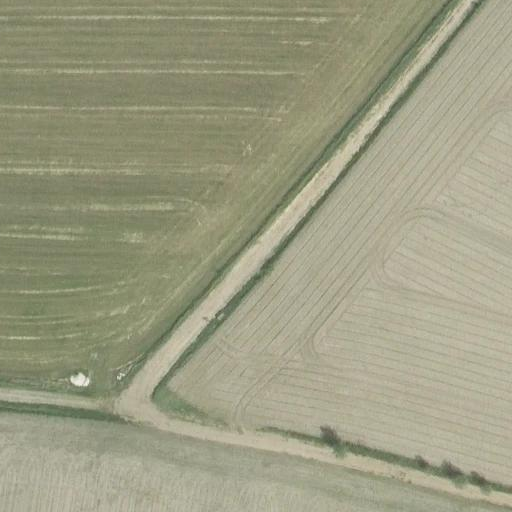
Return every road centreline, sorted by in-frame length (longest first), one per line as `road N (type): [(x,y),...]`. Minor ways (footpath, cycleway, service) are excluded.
road 1 (unknown): [(123,409),(469,0)]
road 2 (track): [(123,409),(388,464),(511,500)]
road 3 (track): [(0,390),(123,409)]
